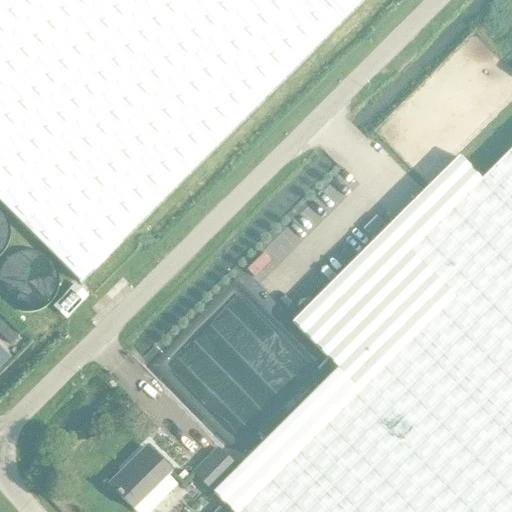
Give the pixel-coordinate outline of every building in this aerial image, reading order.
[(0,0),(0,203),(79,283),(362,0),(0,0)] [(240,511),(511,511),(511,154),(500,166),(482,184),(412,255),(453,295),(240,511)] [(235,468),(211,492),(230,511),(240,511),(453,295),(412,255),(482,184),(458,160),(294,326),(318,350),(319,351),(338,370),(334,374),(329,380),(328,378),(253,451),(235,468)] [(10,326),(0,336),(10,345),(19,335),(10,326)] [(133,511),(171,474),(146,449),(109,487),(133,511)] [(218,451),(194,475),(211,492),(235,468),(218,451)]
